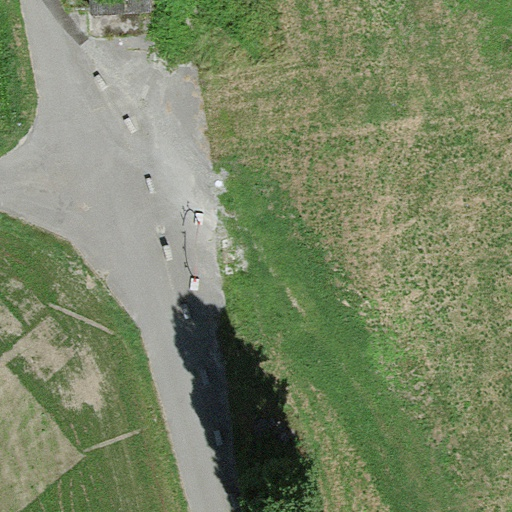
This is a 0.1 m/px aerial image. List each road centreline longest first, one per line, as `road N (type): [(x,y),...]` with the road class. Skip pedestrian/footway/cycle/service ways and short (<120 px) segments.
road 1 (residential): [(92,178),(134,261),(203,511)]
road 2 (residential): [(40,0),(59,106),(92,178)]
